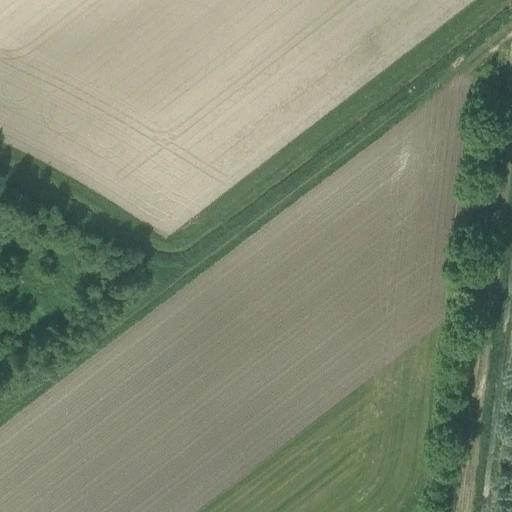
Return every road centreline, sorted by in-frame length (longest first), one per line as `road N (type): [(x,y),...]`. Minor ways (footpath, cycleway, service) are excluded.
road 1 (track): [(511,58),(463,511)]
road 2 (track): [(185,270),(511,24)]
